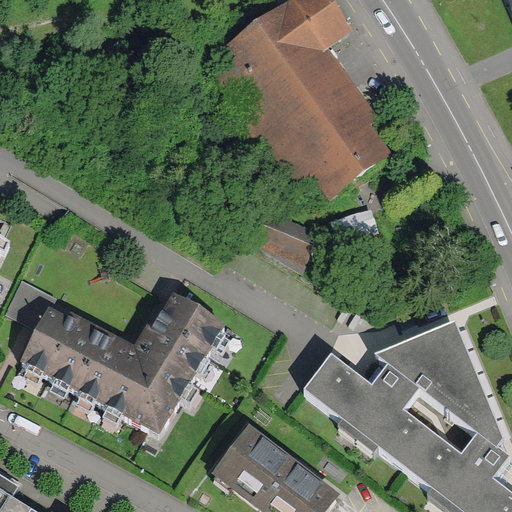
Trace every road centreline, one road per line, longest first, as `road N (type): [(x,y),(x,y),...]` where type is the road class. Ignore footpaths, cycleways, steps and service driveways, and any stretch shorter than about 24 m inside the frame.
road 1 (primary): [(511,237),(428,70),(383,0)]
road 2 (residential): [(0,419),(173,511)]
